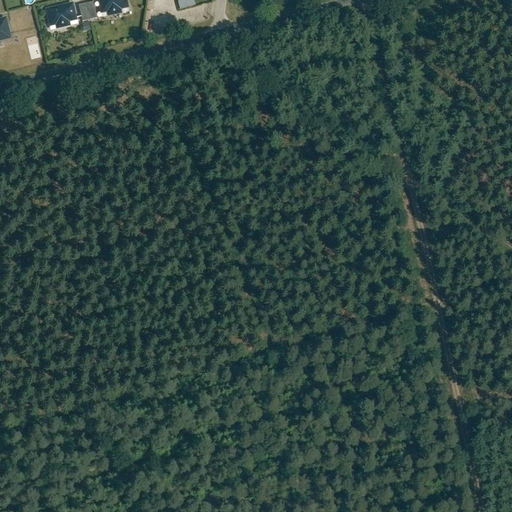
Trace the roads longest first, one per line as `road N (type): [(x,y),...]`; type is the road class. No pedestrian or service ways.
road 1 (track): [(405,180),(477,511)]
road 2 (tertiary): [(222,30),(0,86)]
road 3 (track): [(366,0),(405,180)]
road 4 (track): [(511,253),(405,180)]
road 5 (tertiary): [(344,0),(222,30)]
